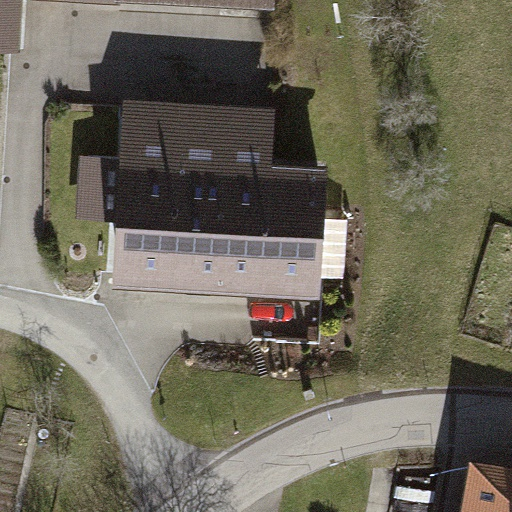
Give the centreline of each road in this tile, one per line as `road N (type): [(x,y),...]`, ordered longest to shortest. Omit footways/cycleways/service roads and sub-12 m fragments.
road 1 (tertiary): [(199,511),(277,464),(445,432),(511,433)]
road 2 (residential): [(176,511),(90,341),(0,310)]
